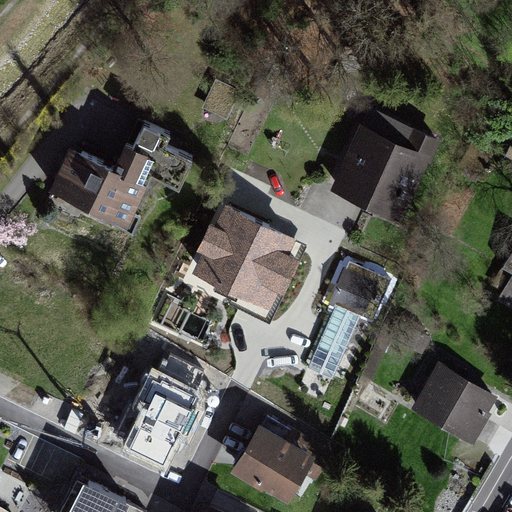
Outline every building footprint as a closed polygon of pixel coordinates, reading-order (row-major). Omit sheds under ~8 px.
[(110,173),(75,156),(57,193),(134,229),(177,138),(136,118),(110,173)] [(430,154),(363,126),(337,186),(404,214),(430,154)] [(310,252),(221,213),(198,264),(287,304),(310,252)] [(511,263),(496,294),(511,301),(511,263)] [(394,287),(348,269),(311,365),(357,383),(394,287)] [(115,444),(163,467),(206,376),(170,359),(161,379),(148,373),(115,444)] [(495,397),(436,367),(415,409),(474,439),(479,429),(495,397)] [(315,454),(260,425),(235,472),(290,501),(315,454)] [(120,511),(125,502),(84,483),(70,511),(120,511)]
